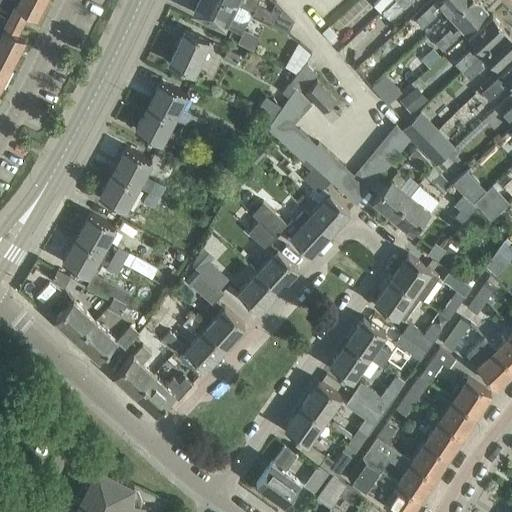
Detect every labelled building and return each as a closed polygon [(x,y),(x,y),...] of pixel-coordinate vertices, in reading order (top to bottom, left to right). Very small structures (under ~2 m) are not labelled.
[(17,0),(12,11),(10,15),(23,22),(29,11),(36,15),(42,5),(33,0),(17,0)] [(233,0),(198,0),(194,10),(212,19),(224,24),(232,28),(242,32),(249,18),(251,14),(261,19),(266,8),(256,4),(253,9),(233,0)] [(233,0),(253,9),(256,4),(257,0),(233,0)] [(266,8),(261,19),(270,23),(288,32),(294,21),(295,19),(277,0),(276,0),(272,11),(266,8)] [(377,0),(374,3),(381,11),(392,0),(377,0)] [(392,0),(381,11),(388,18),(403,4),(408,0),(392,0)] [(439,4),(448,14),(464,0),(434,0),(415,17),(421,24),(434,13),(431,11),(439,4)] [(479,0),(464,0),(448,14),(460,27),(452,34),(450,31),(437,42),(443,48),(473,22),(488,8),(479,0)] [(463,57),(456,63),(462,69),(469,63),(507,29),(493,14),(478,27),(468,36),(479,48),(472,55),(469,52),(463,57)] [(0,30),(0,43),(3,45),(6,39),(20,46),(25,37),(17,33),(22,25),(8,17),(1,31),(0,30)] [(323,32),(331,40),(337,35),(329,26),(323,32)] [(170,61),(193,72),(209,40),(203,37),(185,28),(170,61)] [(469,63),(463,57),(450,69),(456,76),(455,76),(461,83),(481,65),(478,62),(486,55),(497,67),(511,53),(511,34),(507,29),(469,63)] [(0,61),(9,67),(20,46),(6,39),(3,45),(0,43),(0,61)] [(284,65),(297,72),(299,73),(305,62),(311,52),(298,41),(293,50),(287,47),(280,60),(286,63),(284,65)] [(223,57),(241,65),(245,55),(227,47),(223,57)] [(0,84),(2,81),(9,67),(0,61),(0,84)] [(290,82),(283,91),(289,95),(296,86),(297,87),(299,89),(317,73),(307,63),(305,62),(299,73),(297,72),(290,82)] [(506,76),(511,83),(511,62),(511,63),(482,90),(489,98),(502,87),(498,83),(506,76)] [(160,79),(147,104),(172,117),(186,92),(178,88),(160,79)] [(306,90),(324,109),(336,99),(317,79),(306,90)] [(289,95),(287,98),(301,110),(303,112),(312,102),(299,89),(297,87),(296,86),(289,95)] [(283,105),(279,110),(292,120),(296,120),(303,112),(301,110),(287,98),(283,105)] [(153,137),(159,140),(172,117),(147,104),(135,127),(153,137)] [(422,109),(402,129),(418,145),(438,126),(422,109)] [(208,119),(190,110),(184,123),(196,129),(196,127),(202,131),(208,119)] [(268,126),(283,140),(295,129),(292,120),(279,110),(268,126)] [(191,138),(196,129),(184,123),(179,132),(191,138)] [(410,137),(396,123),(388,133),(403,147),(410,137)] [(300,128),(295,129),(283,140),(293,149),(308,136),(300,128)] [(403,147),(388,133),(380,142),(395,155),(403,147)] [(317,144),(308,136),(293,149),(303,158),(305,157),(317,144)] [(418,146),(428,158),(432,163),(443,153),(432,141),(428,137),(421,143),(418,146)] [(319,141),(317,144),(305,157),(314,164),(328,149),(319,141)] [(259,142),(247,155),(256,163),(268,149),(259,142)] [(395,155),(380,142),(372,152),(388,165),(395,155)] [(125,145),(112,170),(137,183),(150,159),(125,145)] [(428,158),(418,146),(408,156),(419,167),(428,158)] [(336,157),(328,149),(314,164),(316,166),(323,173),(336,157)] [(388,165),(372,152),(364,162),(379,175),(388,165)] [(345,165),(336,157),(323,173),(330,179),(331,180),(345,165)] [(379,175),(364,162),(354,173),(369,187),(379,175)] [(346,166),(345,165),(331,180),(341,189),(353,175),(345,168),(346,166)] [(434,165),(426,174),(432,180),(440,171),(434,165)] [(330,179),(323,173),(316,166),(304,179),(318,192),(330,179)] [(465,193),(473,201),(475,200),(484,191),(486,189),(467,168),(453,182),(465,193)] [(137,183),(112,170),(99,194),(124,207),(137,183)] [(373,198),(393,215),(411,193),(400,184),(406,177),(397,170),(373,198)] [(432,180),(443,192),(451,183),(440,171),(432,180)] [(369,187),(354,173),(353,175),(341,189),(356,203),(369,187)] [(149,189),(148,189),(160,195),(166,184),(155,178),(149,189)] [(154,205),(160,195),(148,189),(143,199),(154,205)] [(305,207),(304,207),(330,231),(350,210),(330,191),(310,212),(305,207)] [(478,196),(475,200),(492,217),(500,209),(484,191),(478,196)] [(411,193),(393,215),(412,231),(431,209),(411,193)] [(465,193),(456,203),(468,214),(477,205),(473,201),(465,193)] [(259,218),(277,234),(282,228),(295,240),(310,253),(330,231),(304,207),(295,218),(292,215),(287,221),(263,199),(252,211),(259,218)] [(90,211),(76,235),(102,250),(115,226),(90,211)] [(266,246),(277,234),(259,218),(248,229),(266,246)] [(102,250),(76,235),(62,259),(88,274),(102,250)] [(199,253),(210,260),(218,246),(207,240),(199,253)] [(118,244),(112,255),(123,262),(130,251),(118,244)] [(449,244),(441,253),(449,259),(456,249),(449,244)] [(277,247),(258,268),(279,287),(298,266),(283,253),(277,247)] [(392,277),(420,296),(422,298),(440,274),(430,267),(408,252),(399,265),(400,265),(392,277)] [(136,254),(130,266),(151,277),(157,266),(136,254)] [(123,262),(112,255),(106,265),(117,272),(123,262)] [(279,287),(258,268),(237,289),(244,296),(258,309),(279,287)] [(51,278),(64,285),(69,276),(57,269),(51,278)] [(189,281),(213,302),(224,290),(200,269),(189,281)] [(449,269),(443,278),(465,294),(472,285),(449,269)] [(87,284),(110,297),(112,294),(126,302),(131,292),(94,271),(87,284)] [(420,296),(392,277),(384,287),(375,300),(391,311),(403,320),(420,296)] [(486,280),(477,293),(486,299),(495,287),(486,280)] [(477,293),(461,315),(471,322),(476,326),(481,319),(475,315),(486,299),(477,293)] [(112,294),(110,297),(112,297),(107,306),(120,313),(126,302),(112,294)] [(55,318),(76,337),(94,318),(88,312),(73,299),(55,318)] [(224,305),(204,326),(225,345),(245,324),(224,305)] [(471,322),(461,315),(450,332),(459,339),(469,325),(471,322)] [(364,316),(346,340),(368,355),(369,354),(382,364),(391,351),(378,342),(385,331),(364,316)] [(94,318),(76,337),(99,358),(117,339),(94,318)] [(409,321),(402,331),(427,349),(442,327),(432,320),(424,331),(409,321)] [(130,325),(117,339),(125,347),(139,332),(130,325)] [(225,345),(204,326),(184,348),(205,367),(225,345)] [(161,338),(173,349),(181,340),(170,329),(161,338)] [(511,330),(495,346),(511,364),(511,330)] [(427,349),(402,331),(396,340),(421,357),(427,349)] [(484,335),(466,352),(496,385),(505,376),(505,375),(511,368),(511,364),(495,346),(484,335)] [(368,355),(346,340),(330,363),(351,379),(368,355)] [(115,373),(135,392),(153,373),(141,362),(151,351),(143,343),(115,373)] [(425,366),(420,374),(429,380),(434,373),(443,361),(448,366),(455,357),(440,346),(425,366)] [(153,372),(153,373),(135,392),(157,412),(174,393),(178,397),(192,382),(185,375),(179,381),(173,375),(166,384),(153,372)] [(413,382),(405,395),(414,402),(423,389),(429,380),(420,374),(413,382)] [(467,375),(453,396),(476,412),(483,401),(484,401),(491,391),(467,375)] [(319,379),(302,403),(323,418),(341,394),(319,379)] [(360,379),(352,391),(382,413),(397,391),(387,384),(380,393),(360,379)] [(365,416),(350,437),(360,444),(382,413),(352,391),(345,402),(365,416)] [(414,402),(405,395),(396,407),(405,414),(414,402)] [(453,396),(439,417),(463,433),(470,423),(469,422),(476,412),(453,396)] [(323,418),(302,403),(285,427),(305,441),(306,442),(307,441),(323,418)] [(439,417),(425,437),(448,453),(456,442),(457,443),(463,433),(439,417)] [(385,423),(377,434),(386,441),(395,430),(385,423)] [(377,434),(361,455),(382,469),(389,459),(404,469),(397,479),(420,495),(428,484),(429,484),(435,475),(411,458),(411,459),(386,441),(377,434)] [(305,441),(299,448),(305,452),(333,472),(338,475),(360,444),(350,437),(334,459),(307,441),(306,442),(305,441)] [(425,437),(411,458),(435,475),(442,465),(441,464),(448,453),(425,437)] [(300,480),(284,468),(295,453),(284,445),(273,461),(272,460),(256,482),(284,502),(296,486),(300,480)] [(382,469),(361,455),(347,476),(368,490),(383,500),(400,511),(410,511),(414,506),(413,505),(420,495),(397,479),(382,469)] [(0,511),(142,511),(145,506),(128,497),(135,484),(97,464),(72,511),(5,511),(8,506),(0,502),(0,511)] [(338,475),(333,472),(316,496),(332,507),(340,494),(353,503),(361,490),(338,475)] [(385,511),(370,502),(363,511),(385,511)]
